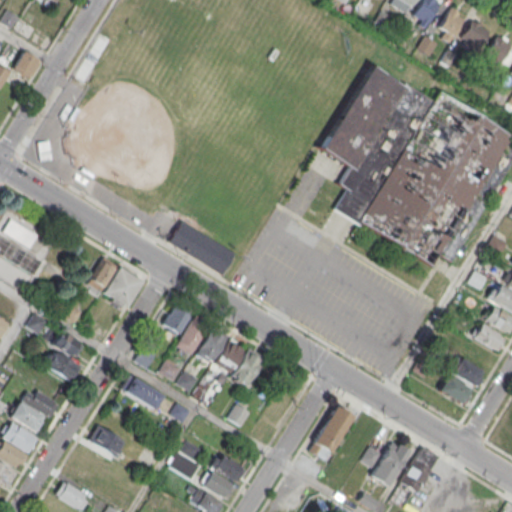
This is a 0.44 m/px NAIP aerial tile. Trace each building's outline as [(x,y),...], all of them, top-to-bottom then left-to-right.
[(410,0),(389,0),(388,3),(403,12),(410,0)] [(438,0),(416,0),(411,9),(427,19),(438,0)] [(462,17),(446,8),(435,26),(451,36),(462,17)] [(485,30),(469,20),(458,38),(474,48),(485,30)] [(435,43),(422,34),(414,47),(427,56),(435,43)] [(511,51),(511,43),(496,37),(488,57),(506,65),(511,51)] [(458,57),(445,49),(438,60),(450,69),(458,57)] [(10,68),(27,78),(38,60),(21,50),(10,68)] [(364,62),(429,101),(435,91),(507,136),(503,142),(511,148),(511,154),(448,260),(434,252),(427,264),(357,222),(355,225),(328,209),(340,188),(332,183),(342,165),(312,147),(364,62)] [(35,234),(8,218),(0,232),(28,248),(35,234)] [(178,220),(233,252),(220,272),(167,239),(178,220)] [(504,243),(491,235),(482,250),(495,258),(504,243)] [(0,238),(0,257),(31,273),(39,258),(0,238)] [(115,265),(140,280),(123,306),(100,291),(115,265)] [(509,267),(511,268),(511,290),(500,283),(509,267)] [(485,277),(472,269),(465,281),(477,289),(485,277)] [(498,284),(511,292),(511,314),(489,300),(498,284)] [(489,303),(511,317),(511,324),(506,334),(479,318),(489,303)] [(176,334),(188,315),(172,305),(160,324),(176,334)] [(173,343),(186,353),(207,325),(194,316),(173,343)] [(0,335),(8,322),(0,317),(0,335)] [(477,319),(503,335),(494,351),(468,335),(477,319)] [(193,354),(209,363),(224,336),(208,327),(193,354)] [(74,357),(82,342),(57,330),(50,345),(74,357)] [(226,372),(242,347),(228,337),(211,363),(226,372)] [(492,354),(467,338),(458,353),(483,369),(492,354)] [(245,384),(261,355),(245,347),(230,375),(245,384)] [(41,368),(71,378),(76,360),(47,350),(41,368)] [(454,355),(481,371),(471,387),(445,371),(454,355)] [(179,367),(164,358),(156,371),(172,380),(179,367)] [(186,390),(194,379),(183,371),(175,383),(186,390)] [(444,373),(470,389),(461,405),(434,389),(444,373)] [(155,406),(160,390),(126,377),(120,394),(155,406)] [(49,416),(56,401),(26,386),(19,401),(49,416)] [(7,419),(34,430),(41,413),(14,402),(7,419)] [(225,416),(238,426),(248,412),(235,402),(225,416)] [(186,410),(175,404),(170,414),(181,420),(186,410)] [(332,405),(304,449),(321,459),(348,415),(332,405)] [(86,439),(113,456),(123,441),(97,423),(86,439)] [(1,464),(26,464),(26,427),(1,427),(1,464)] [(388,441),(404,451),(384,485),(367,475),(388,441)] [(107,458),(84,444),(75,458),(98,472),(107,458)] [(435,455),(418,445),(396,483),(399,485),(390,501),(400,507),(409,490),(415,493),(435,455)] [(360,458),(370,465),(377,454),(367,447),(360,458)] [(243,467),(216,452),(207,467),(234,482),(243,467)] [(15,472),(0,463),(0,484),(7,488),(15,472)] [(297,495),(312,473),(300,465),(285,488),(297,495)] [(199,484),(223,500),(232,485),(208,470),(199,484)] [(52,494),(78,510),(87,496),(61,480),(52,494)] [(213,511),(220,500),(193,487),(186,502),(206,511),(213,511)]
